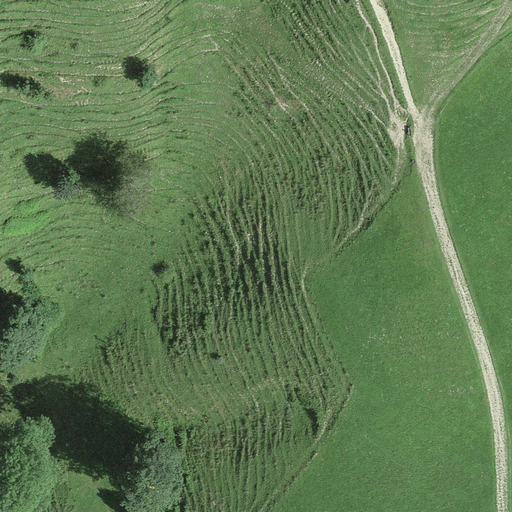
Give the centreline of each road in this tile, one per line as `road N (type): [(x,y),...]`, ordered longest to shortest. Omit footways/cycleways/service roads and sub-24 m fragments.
road 1 (track): [(508,511),(495,382),(434,196),(425,142),(436,103),(511,0)]
road 2 (track): [(0,359),(39,378),(61,407),(96,511)]
